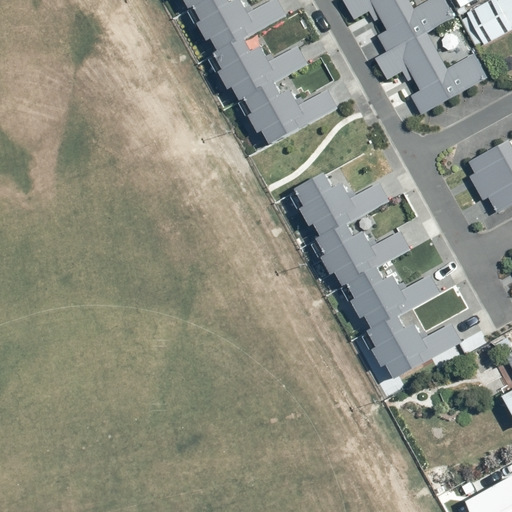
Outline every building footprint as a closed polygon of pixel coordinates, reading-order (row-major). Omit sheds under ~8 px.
[(248,38),(288,17),(278,0),(275,0),(250,13),(243,0),(234,0),(232,2),(230,0),(205,0),(195,5),(204,22),(200,25),(209,41),(213,39),(220,52),(248,38)] [(410,0),(344,0),(356,20),(371,12),(376,22),(382,19),(389,31),(380,36),(389,53),(429,31),(457,17),(446,0),(431,0),(415,9),(410,0)] [(511,27),(511,0),(488,0),(467,13),(485,44),(511,27)] [(389,53),(378,59),(389,79),(404,72),(409,82),(416,78),(422,91),(413,96),(423,115),(491,78),(477,52),(449,67),(429,31),(389,53)] [(277,82),(310,64),(300,45),(273,60),(264,43),(254,48),(248,38),(220,52),(218,54),(226,70),(222,72),(231,88),(235,86),(243,100),(277,82)] [(272,144),(339,108),(330,90),(302,105),(293,89),(283,94),(277,82),(247,98),(255,114),(251,116),(261,133),(265,130),(272,144)] [(511,153),(505,142),(471,161),(477,174),(472,177),(485,201),(490,198),(499,213),(511,205),(511,153)] [(327,173),(298,188),(307,206),(303,208),(312,226),(317,224),(323,236),(349,222),(362,216),(345,183),(335,188),(327,173)] [(349,222),(323,236),(319,238),(328,254),(324,256),(333,274),(339,271),(346,284),(351,281),(375,269),(371,261),(379,256),(365,230),(356,235),(349,222)] [(375,269),(351,281),(360,298),(356,301),(365,319),(370,317),(376,328),(402,314),(416,309),(399,275),(388,281),(381,266),(375,269)] [(402,314),(376,328),(372,331),(381,347),(377,349),(387,367),(392,364),(399,377),(428,361),(424,354),(433,349),(418,323),(410,328),(402,314)]
